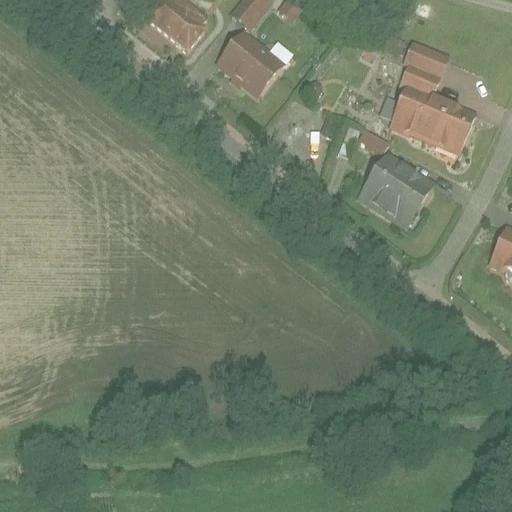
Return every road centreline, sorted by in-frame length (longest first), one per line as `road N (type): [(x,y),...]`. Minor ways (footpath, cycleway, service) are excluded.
road 1 (residential): [(430,297),(314,213),(92,22)]
road 2 (residential): [(430,297),(511,130)]
